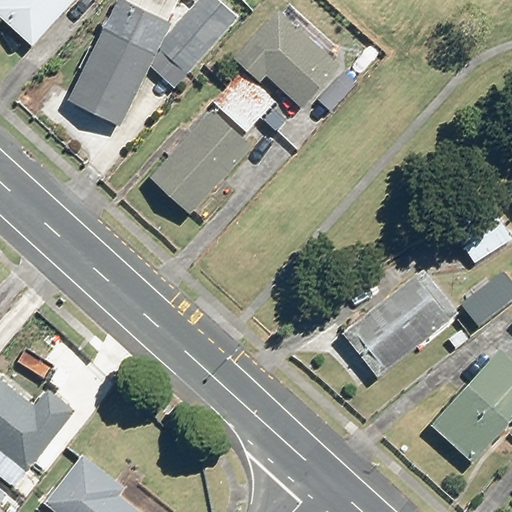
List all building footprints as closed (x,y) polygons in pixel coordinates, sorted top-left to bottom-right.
[(0,0),(0,20),(31,47),(71,0),(0,0)] [(113,0),(64,100),(115,125),(166,23),(119,0),(113,0)] [(205,0),(161,48),(186,70),(235,16),(217,0),(205,0)] [(275,7),(234,55),(296,107),(337,58),(275,7)] [(235,73),(210,102),(245,131),(269,102),(235,73)] [(226,130),(209,108),(147,179),(189,215),(251,144),(226,130)] [(511,235),(491,205),(452,232),(476,266),(511,240),(511,235)] [(455,314),(420,269),(338,332),(373,377),(455,314)] [(511,417),(511,364),(494,348),(425,426),(470,465),(511,417)] [(0,457),(24,475),(72,412),(44,390),(31,407),(0,383),(0,457)] [(80,452),(39,504),(50,511),(138,511),(116,494),(122,486),(80,452)]
